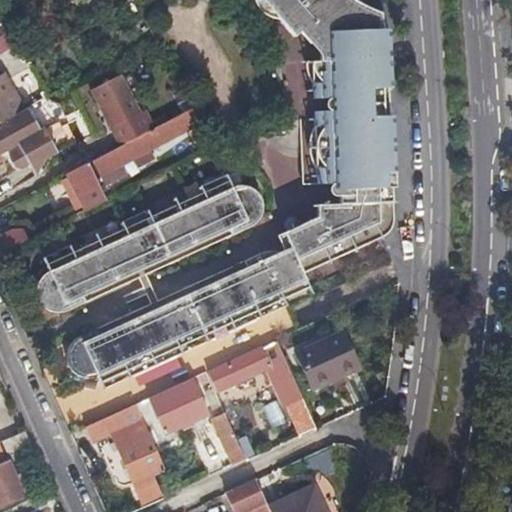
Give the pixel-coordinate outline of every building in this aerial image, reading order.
[(307,60),(307,78),(308,79),(310,83),(313,85),(313,90),(336,90),(337,117),(313,117),(314,125),(311,136),(310,145),(311,155),(312,159),(315,168),(316,176),(339,174),(340,182),(341,202),(317,203),(317,216),(308,221),(322,251),(361,232),(365,235),(367,236),(373,237),(376,237),(379,236),(384,234),(386,232),(390,228),(392,223),(393,220),(393,200),(386,200),(386,196),(388,193),(389,188),(389,186),(388,181),(385,177),(385,172),(387,172),(386,115),(383,115),(383,111),(385,108),(385,105),(386,100),(385,95),(382,90),(382,88),(385,88),(382,29),(381,11),(367,6),(360,2),(356,0),(286,0),(289,3),(276,14),(295,36),(300,32),(312,21),(317,28),(323,23),(327,29),(336,38),(322,50),(321,60),(307,60)] [(312,21),(300,32),(311,44),(327,29),(323,23),(317,28),(312,21)] [(382,29),(385,88),(392,88),(390,28),(382,29)] [(26,69),(8,77),(16,93),(33,84),(26,69)] [(0,122),(23,110),(1,74),(0,74),(0,122)] [(118,75),(91,89),(120,144),(152,128),(143,110),(138,113),(118,75)] [(25,109),(23,110),(0,122),(0,125),(1,127),(0,126),(0,153),(9,148),(11,151),(9,157),(14,167),(20,170),(30,165),(31,167),(42,167),(44,160),(58,152),(44,128),(40,130),(32,117),(30,118),(25,109)] [(83,209),(104,198),(95,179),(190,128),(182,112),(152,128),(120,144),(66,172),(83,209)] [(393,115),(386,115),(387,172),(396,172),(393,115)] [(50,274),(48,274),(47,275),(45,277),(43,279),(39,284),(38,293),(38,298),(41,304),(42,306),(46,310),(52,313),(57,314),(60,315),(66,313),(85,304),(82,297),(116,281),(119,288),(140,279),(137,272),(176,253),(180,260),(198,252),(195,244),(228,229),(231,236),(253,226),(256,224),(258,222),(262,217),(263,215),(264,212),(264,206),(263,200),(262,197),(261,195),(257,190),(252,187),(246,186),(240,186),(235,187),(228,173),(201,186),(204,192),(154,216),(150,209),(122,222),(125,229),(75,252),(72,246),(44,259),(50,274)] [(340,182),(339,174),(316,176),(303,176),(303,184),(340,182)] [(198,252),(231,236),(228,229),(195,244),(198,252)] [(22,231),(17,231),(11,230),(0,236),(0,254),(27,240),(22,231)] [(289,304),(282,291),(285,289),(287,287),(291,283),(294,278),(295,272),(294,266),(293,263),(290,258),(286,254),(281,251),(278,250),(275,250),(270,250),(264,252),(244,261),(247,268),(213,283),(210,276),(159,300),(151,304),(131,314),(134,320),(101,335),(98,330),(78,339),(74,342),(70,347),(68,352),(68,355),(68,361),(70,367),(71,369),(73,371),(78,375),(83,378),(89,379),(94,378),(97,377),(104,391),(289,304)] [(148,275),(180,260),(176,253),(137,272),(140,279),(148,275)] [(244,261),(210,276),(213,283),(247,268),(244,261)] [(144,288),(152,284),(148,275),(140,279),(144,288)] [(85,304),(119,288),(116,281),(82,297),(85,304)] [(155,291),(152,284),(144,288),(123,297),(126,304),(147,294),(155,291)] [(159,300),(155,291),(147,294),(151,304),(159,300)] [(134,320),(131,314),(98,330),(101,335),(134,320)] [(293,352),(301,370),(309,388),(357,366),(341,330),(293,352)] [(210,373),(214,381),(217,389),(265,366),(277,391),(279,390),(300,436),(315,429),(295,383),(275,341),(210,373)] [(165,433),(187,423),(208,413),(192,380),(149,401),(165,433)] [(277,401),(262,407),(273,430),(287,424),(277,401)] [(84,427),(87,434),(90,441),(108,433),(133,483),(136,481),(140,488),(157,479),(154,472),(164,467),(133,403),(84,427)] [(245,458),(235,435),(224,412),(210,419),(232,464),(245,458)] [(0,459),(30,446),(24,431),(0,441),(0,459)] [(0,466),(0,506),(21,496),(7,464),(0,466)] [(155,486),(161,499),(176,492),(170,479),(155,486)] [(269,511),(267,506),(254,480),(225,493),(235,511),(269,511)] [(324,511),(312,486),(267,506),(269,511),(324,511)] [(511,511),(511,501),(500,508),(501,511),(511,511)]
